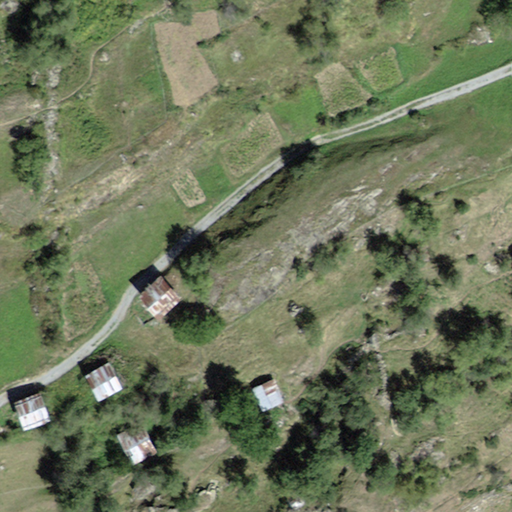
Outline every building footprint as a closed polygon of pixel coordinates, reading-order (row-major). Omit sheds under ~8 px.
[(161,282),(142,298),(158,317),(177,301),(161,282)] [(108,367),(89,376),(100,398),(119,388),(108,367)] [(273,383),(256,390),(263,408),(280,402),(273,383)] [(37,397),(17,405),(26,427),(46,419),(37,397)] [(140,428),(121,438),(133,461),(152,451),(140,428)]
